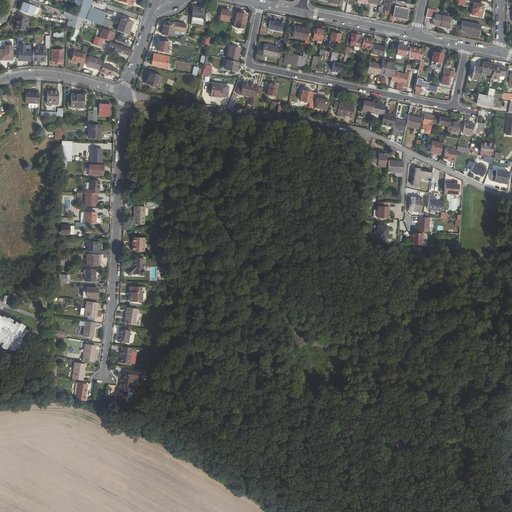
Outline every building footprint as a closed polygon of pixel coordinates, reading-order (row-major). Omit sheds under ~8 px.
[(32,0),(23,0),(19,11),(23,12),(28,14),(33,0),(32,0)] [(81,5),(77,16),(85,19),(92,0),(82,0),(83,0),(81,5)] [(403,1),(397,0),(396,0),(395,7),(394,7),(393,16),(405,19),(407,10),(402,9),(403,1)] [(484,5),(474,3),(472,15),(481,17),(484,5)] [(213,23),(216,11),(193,6),(189,22),(202,25),(203,20),(213,23)] [(427,8),(425,17),(433,18),(432,23),(434,23),(433,25),(438,26),(440,15),(435,14),(436,10),(427,8)] [(440,15),(438,26),(451,28),(454,17),(449,16),(451,9),(446,8),(444,16),(440,15)] [(230,12),(221,9),(218,20),(227,22),(230,12)] [(245,24),(247,15),(237,13),(235,21),(245,24)] [(21,16),(18,15),(15,29),(24,31),(26,22),(30,23),(31,18),(27,17),(21,16)] [(101,25),(110,29),(112,23),(103,19),(101,25)] [(116,31),(127,35),(132,23),(121,19),(116,31)] [(270,20),(268,30),(282,32),(284,23),(270,20)] [(477,24),(462,21),(460,30),(475,33),(477,24)] [(162,24),(161,34),(171,35),(172,30),(184,32),(185,24),(173,22),(173,23),(167,22),(167,25),(162,24)] [(310,40),(312,30),(296,27),(293,37),(310,40)] [(103,29),(99,38),(110,42),(111,42),(112,37),(109,36),(111,32),(103,29)] [(323,42),(325,30),(316,29),(314,40),(323,42)] [(341,34),(332,32),(330,41),(339,42),(341,34)] [(360,47),(362,36),(352,34),(351,38),(352,39),(351,45),(355,46),(360,47)] [(363,46),(372,48),(373,39),(365,38),(363,46)] [(157,51),(167,53),(169,42),(160,40),(157,51)] [(123,53),(129,56),(131,50),(126,48),(115,44),(112,50),(123,54),(123,53)] [(276,59),(279,48),(265,45),(262,56),(276,59)] [(397,56),(407,57),(408,46),(398,45),(397,56)] [(232,46),(229,60),(238,62),(241,48),(232,46)] [(371,54),(370,58),(374,59),(375,55),(383,56),(385,48),(374,46),(372,54),(371,54)] [(19,61),(30,61),(30,52),(25,52),(26,47),(19,47),(19,61)] [(409,57),(421,60),(422,53),(423,50),(411,48),(409,57)] [(11,51),(0,50),(0,60),(11,60),(11,51)] [(33,50),(33,61),(45,61),(45,50),(33,50)] [(56,65),(62,65),(63,50),(51,50),(51,61),(56,61),(56,65)] [(79,67),(83,69),(86,55),(74,51),(71,60),(80,63),(79,67)] [(285,64),(304,68),(308,52),(305,51),(303,58),(294,56),(293,58),(286,57),(285,64)] [(166,68),(169,56),(154,53),(152,65),(166,68)] [(339,54),(333,53),(331,63),(334,64),(332,73),(341,75),(343,65),(337,64),(339,54)] [(434,53),(431,67),(441,69),(444,54),(434,53)] [(370,58),(370,60),(382,63),(382,62),(383,56),(375,55),(374,59),(370,58)] [(98,68),(99,62),(100,60),(88,57),(86,66),(97,69),(98,68)] [(205,59),(204,63),(203,69),(210,71),(211,66),(212,60),(209,60),(205,59)] [(237,71),(239,62),(238,62),(229,60),(228,69),(237,71)] [(380,74),(379,75),(392,77),(393,72),(394,65),(382,62),(382,63),(381,66),(380,74)] [(101,69),(100,73),(111,76),(111,75),(115,77),(118,70),(114,68),(114,67),(103,63),(101,69)] [(494,65),(483,63),(481,68),(481,73),(492,75),(493,68),(494,65)] [(369,64),(367,74),(375,75),(375,74),(380,74),(381,66),(369,64)] [(194,66),(192,74),(200,76),(202,69),(194,66)] [(471,79),(479,81),(481,73),(481,68),(474,66),(471,79)] [(499,69),(493,68),(492,75),(491,79),(498,80),(498,76),(505,76),(505,68),(499,67),(499,69)] [(405,75),(403,85),(408,86),(412,69),(406,68),(405,75)] [(444,71),(443,75),(441,84),(449,85),(450,77),(454,78),(455,73),(444,71)] [(161,77),(149,72),(146,83),(158,87),(161,77)] [(392,77),(391,81),(398,83),(396,90),(401,91),(403,85),(405,75),(393,72),(392,77)] [(259,85),(255,84),(255,83),(244,81),(241,94),(252,97),(256,98),(257,92),(259,85)] [(211,96),(221,97),(222,84),(213,83),(211,96)] [(276,91),(277,85),(270,84),(269,89),(268,94),(274,96),(276,91)] [(39,93),(33,92),(30,92),(30,90),(26,90),(25,102),(29,103),(29,106),(30,107),(36,108),(38,106),(38,103),(39,93)] [(47,102),(57,103),(58,90),(48,90),(47,102)] [(310,103),(309,109),(313,110),(314,108),(317,95),(312,94),(313,93),(303,91),(300,101),(310,103)] [(330,95),(318,93),(317,95),(314,108),(319,109),(320,102),(325,102),(326,99),(329,100),(330,95)] [(76,108),(84,107),(84,95),(71,94),(71,102),(68,102),(68,110),(76,110),(76,108)] [(487,96),(480,94),(478,104),(492,107),(494,98),(493,97),(487,96)] [(336,102),(334,109),(339,110),(338,116),(347,118),(347,116),(353,117),(354,111),(352,110),(353,105),(336,102)] [(371,112),(373,103),(364,102),(362,110),(371,112)] [(383,115),(383,113),(385,107),(381,106),(381,105),(373,103),(371,112),(383,115)] [(98,115),(110,115),(110,104),(99,104),(98,115)] [(43,112),(43,116),(62,118),(63,110),(57,109),(57,113),(43,112)] [(92,122),(97,122),(97,115),(93,115),(93,111),(89,111),(88,120),(92,120),(92,122)] [(395,119),(396,116),(383,113),(383,115),(381,124),(394,127),(395,119)] [(432,123),(434,116),(425,114),(423,123),(427,124),(425,132),(430,134),(430,133),(432,123)] [(419,129),(421,118),(409,116),(406,127),(419,129)] [(449,121),(449,119),(434,116),(432,123),(448,126),(449,121)] [(398,120),(395,119),(394,127),(392,135),(395,136),(397,129),(402,130),(404,131),(406,123),(398,121),(398,120)] [(448,126),(447,131),(457,133),(460,123),(449,121),(448,126)] [(474,124),(471,124),(468,123),(464,122),(462,133),(472,136),(474,124)] [(89,138),(102,139),(103,126),(89,126),(89,138)] [(61,161),(72,162),(72,141),(62,141),(61,161)] [(442,144),(432,142),(429,154),(440,156),(442,144)] [(491,156),(491,145),(480,144),(480,155),(487,156),(491,156)] [(470,154),(477,155),(479,148),(471,147),(470,154)] [(91,148),(91,162),(101,163),(101,149),(91,148)] [(456,151),(445,149),(443,158),(448,160),(450,160),(449,161),(454,162),(456,151)] [(385,164),(385,154),(379,154),(379,152),(374,151),(374,154),(371,153),(371,162),(379,162),(379,164),(385,164)] [(402,176),(403,161),(389,160),(388,172),(394,172),(394,175),(402,176)] [(469,171),(482,177),(486,169),(473,163),(469,171)] [(89,175),(102,175),(103,165),(89,165),(89,175)] [(420,168),(415,167),(412,186),(419,187),(421,180),(430,182),(432,172),(420,170),(420,168)] [(490,181),(506,184),(509,172),(495,169),(495,171),(493,170),(490,181)] [(89,193),(98,193),(99,181),(90,180),(89,193)] [(459,184),(445,183),(444,193),(458,195),(459,184)] [(90,202),(90,205),(98,206),(98,196),(86,196),(86,202),(90,202)] [(422,198),(412,197),(410,210),(420,212),(422,198)] [(434,200),(429,199),(427,208),(442,211),(443,202),(434,200)] [(388,202),(378,202),(377,218),(389,218),(389,214),(388,214),(389,207),(388,207),(388,202)] [(144,206),(134,206),(133,221),(143,222),(144,206)] [(86,223),(101,224),(101,219),(96,218),(96,213),(86,212),(86,223)] [(418,217),(417,231),(423,231),(428,232),(429,217),(418,217)] [(388,226),(378,226),(377,237),(387,238),(388,226)] [(60,237),(73,238),(74,229),(61,229),(60,237)] [(417,231),(411,231),(410,239),(411,239),(411,244),(423,245),(423,231),(417,231)] [(142,250),(142,236),(132,235),(131,242),(133,242),(133,250),(142,250)] [(98,254),(100,254),(100,251),(96,251),(97,242),(87,242),(87,251),(84,251),(84,253),(87,253),(98,254)] [(98,266),(98,254),(87,253),(87,266),(98,266)] [(146,257),(134,257),(133,261),(135,261),(134,268),(130,268),(127,270),(127,274),(129,276),(134,276),(134,274),(145,274),(145,269),(143,269),(144,261),(145,262),(146,257)] [(95,281),(95,269),(86,269),(85,281),(95,281)] [(56,278),(56,282),(67,283),(68,273),(65,273),(65,278),(58,278),(56,278)] [(88,293),(83,293),(83,298),(98,298),(98,288),(87,287),(87,289),(88,293)] [(142,287),(130,287),(129,294),(131,294),(130,302),(142,302),(143,293),(142,292),(142,287)] [(97,303),(87,301),(84,317),(96,319),(97,314),(95,314),(97,303)] [(135,327),(138,310),(127,308),(124,325),(135,327)] [(0,341),(1,342),(0,344),(4,347),(5,346),(10,349),(10,348),(14,350),(19,342),(20,343),(22,341),(19,338),(21,335),(22,336),(26,329),(23,327),(24,325),(20,322),(19,324),(15,321),(13,324),(10,322),(12,319),(8,317),(7,318),(4,316),(3,317),(0,315),(0,341)] [(97,324),(85,322),(83,337),(93,339),(95,328),(96,328),(97,324)] [(131,333),(121,331),(118,344),(129,346),(131,333)] [(86,345),(83,361),(95,364),(95,346),(86,345)] [(132,350),(121,349),(120,353),(122,353),(120,365),(129,366),(132,350)] [(76,362),(73,379),(82,381),(86,364),(76,362)] [(129,389),(130,390),(132,377),(123,375),(122,384),(120,383),(119,388),(129,389)] [(77,383),(74,400),(83,402),(85,391),(86,391),(87,385),(77,383)] [(129,389),(119,388),(118,388),(117,392),(115,391),(114,401),(124,403),(126,393),(129,393),(129,389)]
